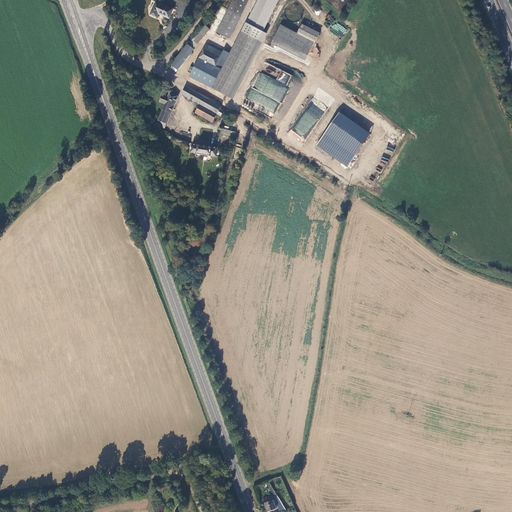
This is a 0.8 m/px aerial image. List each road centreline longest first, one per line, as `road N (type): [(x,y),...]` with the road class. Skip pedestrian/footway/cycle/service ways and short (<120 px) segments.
road 1 (secondary): [(77,23),(250,511)]
road 2 (track): [(148,65),(237,111),(450,251),(511,278)]
road 3 (unclassified): [(77,23),(102,20),(124,55),(155,64),(215,0)]
road 4 (track): [(0,230),(112,122)]
